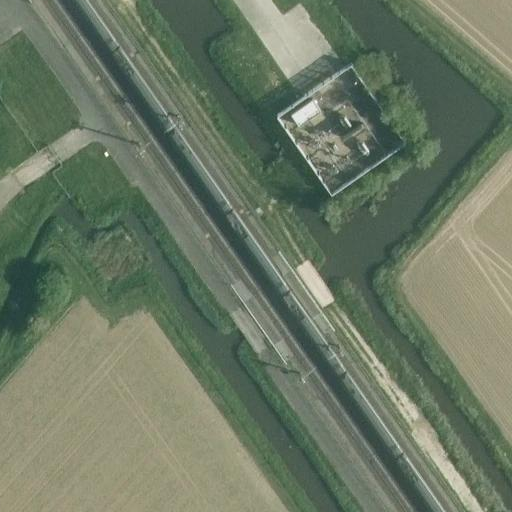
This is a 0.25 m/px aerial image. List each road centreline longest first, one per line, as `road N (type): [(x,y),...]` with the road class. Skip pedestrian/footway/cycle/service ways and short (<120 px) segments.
road 1 (track): [(120,0),(301,264)]
road 2 (track): [(329,304),(476,511)]
